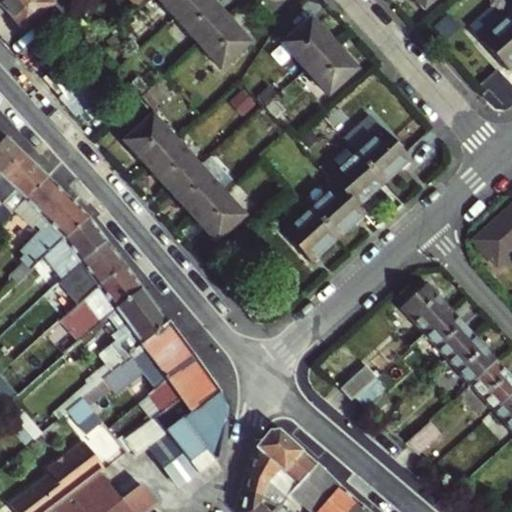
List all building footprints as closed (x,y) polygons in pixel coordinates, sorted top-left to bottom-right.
[(48,0),(9,0),(2,6),(26,32),(54,6),(48,0)] [(161,0),(176,16),(193,0),(161,0)] [(228,16),(213,0),(193,0),(176,16),(199,42),(228,16)] [(416,0),(426,10),(436,0),(416,0)] [(228,16),(199,42),(222,68),(251,41),(228,16)] [(305,71),(334,45),(312,20),(283,47),(305,71)] [(511,68),(511,25),(507,20),(483,42),(509,72),(511,68)] [(90,49),(97,42),(87,30),(79,37),(90,49)] [(97,42),(90,49),(100,60),(108,53),(97,42)] [(334,45),(305,71),(329,98),(358,71),(334,45)] [(511,80),(501,69),(486,83),(511,108),(511,106),(511,80)] [(162,76),(144,93),(141,96),(151,108),(174,88),(162,76)] [(187,82),(179,89),(190,102),(199,94),(187,82)] [(125,90),(135,102),(141,96),(144,93),(134,83),(125,90)] [(274,103),(267,109),(276,119),(283,113),(274,103)] [(161,110),(154,116),(177,141),(184,135),(161,110)] [(147,168),(177,141),(154,116),(125,143),(147,168)] [(384,130),(357,154),(385,184),(411,159),(384,130)] [(0,178),(23,154),(7,139),(0,147),(0,178)] [(170,193),(200,166),(177,141),(147,168),(170,193)] [(48,177),(23,154),(0,178),(0,203),(2,206),(0,208),(0,227),(24,202),(48,177)] [(357,154),(330,179),(336,185),(358,209),(385,184),(357,154)] [(223,192),(200,166),(170,193),(193,219),(223,192)] [(48,177),(24,202),(42,220),(36,226),(42,232),(21,253),(26,257),(21,262),(26,266),(31,271),(35,268),(55,249),(90,219),(48,177)] [(336,185),(311,209),(339,239),(364,216),(358,209),(336,185)] [(245,217),(223,192),(193,219),(216,244),(245,217)] [(511,208),(475,243),(497,268),(511,254),(511,208)] [(339,239),(311,209),(284,234),(311,264),(339,239)] [(109,243),(90,219),(55,249),(65,262),(58,267),(62,272),(65,275),(74,266),(109,243)] [(87,297),(99,286),(126,267),(109,243),(74,266),(65,275),(57,282),(63,290),(75,281),(87,297)] [(31,271),(26,266),(14,278),(19,283),(31,271)] [(99,286),(116,310),(143,289),(126,267),(99,286)] [(35,268),(31,271),(19,283),(1,300),(0,301),(0,336),(52,287),(49,283),(35,268)] [(62,272),(49,283),(52,287),(57,282),(65,275),(62,272)] [(403,309),(426,334),(452,312),(428,285),(403,309)] [(110,315),(116,310),(99,286),(87,297),(104,320),(110,315)] [(158,309),(143,289),(116,310),(110,315),(121,330),(127,325),(132,331),(112,346),(119,355),(95,373),(103,383),(116,372),(133,359),(130,355),(170,325),(158,309)] [(449,360),(475,337),(452,312),(426,334),(449,360)] [(155,390),(195,359),(170,325),(130,355),(133,359),(116,372),(103,383),(110,392),(114,397),(127,386),(143,374),(155,390)] [(498,362),(475,337),(449,360),(473,386),(498,362)] [(220,395),(195,359),(155,390),(144,399),(148,405),(156,399),(164,409),(133,433),(131,449),(136,457),(137,457),(149,446),(159,438),(167,432),(186,418),(187,419),(220,395)] [(495,410),(511,394),(511,377),(498,362),(473,386),(495,410)] [(343,387),(353,399),(358,395),(381,375),(370,363),(343,387)] [(381,375),(358,395),(374,410),(389,394),(397,402),(382,418),(384,420),(404,401),(381,375)] [(460,394),(452,382),(442,388),(450,400),(460,394)] [(83,399),(90,408),(110,392),(103,383),(83,399)] [(374,410),(382,418),(397,402),(389,394),(374,410)] [(511,394),(495,410),(511,428),(511,394)] [(227,413),(220,395),(187,419),(186,418),(167,432),(185,456),(194,449),(204,442),(218,460),(227,413)] [(431,424),(429,423),(405,443),(408,445),(431,424)] [(440,434),(431,424),(408,445),(419,455),(440,434)] [(159,438),(149,446),(167,469),(176,463),(185,456),(167,432),(159,438)] [(321,511),(342,487),(281,432),(270,433),(258,448),(273,463),(300,487),(293,496),(284,507),(286,509),(288,511),(321,511)] [(422,457),(443,437),(440,434),(419,455),(422,457)] [(218,460),(204,442),(194,449),(208,467),(218,460)] [(10,506),(15,511),(49,511),(100,473),(105,470),(84,443),(48,471),(51,475),(10,506)] [(149,446),(137,457),(154,479),(167,469),(149,446)] [(269,478),(273,463),(258,448),(247,486),(246,492),(264,498),(269,478)] [(208,467),(194,449),(185,456),(199,474),(208,467)] [(199,474),(185,456),(176,463),(190,481),(199,474)] [(190,481),(176,463),(167,469),(181,489),(190,481)] [(119,498),(100,473),(49,511),(150,511),(153,510),(158,507),(139,482),(119,498)] [(342,487),(321,511),(349,511),(358,502),(342,487)] [(246,492),(241,511),(288,511),(286,509),(282,511),(268,511),(262,506),(264,498),(246,492)] [(370,511),(358,502),(349,511),(370,511)]
